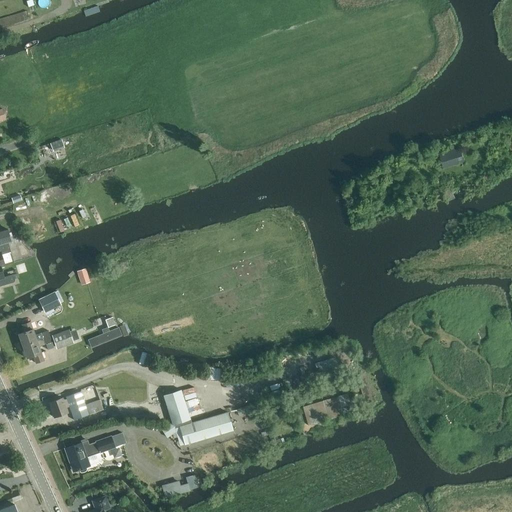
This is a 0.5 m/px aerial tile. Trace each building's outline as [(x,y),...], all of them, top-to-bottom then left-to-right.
[(0,27),(29,19),(27,10),(0,17),(0,27)] [(64,140),(54,140),(55,157),(65,156),(64,140)] [(462,154),(456,156),(455,154),(454,155),(454,153),(445,156),(446,159),(443,160),(444,165),(463,159),(462,154)] [(0,173),(0,179),(21,173),(19,168),(9,171),(8,170),(0,173)] [(0,266),(1,267),(5,266),(1,255),(14,251),(7,229),(0,230),(0,266)] [(4,277),(1,267),(0,266),(0,286),(14,282),(12,275),(4,277)] [(58,291),(39,300),(45,312),(61,305),(60,303),(63,302),(58,291)] [(114,316),(107,318),(109,329),(116,327),(114,316)] [(18,334),(22,346),(50,336),(48,330),(41,333),(35,335),(30,322),(22,325),(25,332),(18,334)] [(87,341),(91,349),(123,336),(120,328),(87,341)] [(56,347),(73,341),(69,329),(52,336),(56,347)] [(44,360),(41,353),(39,347),(52,342),(50,336),(22,346),(27,358),(33,355),(36,363),(44,360)] [(342,375),(337,357),(301,368),(303,376),(298,378),(300,383),(305,381),(307,386),(342,375)] [(371,374),(351,380),(358,403),(366,401),(367,405),(379,401),(371,374)] [(91,397),(98,395),(96,386),(88,388),(91,397)] [(184,391),(188,408),(199,405),(194,388),(184,391)] [(191,419),(190,419),(181,390),(163,395),(172,422),(161,429),(167,438),(180,429),(185,444),(233,430),(228,412),(192,423),(191,419)] [(74,420),(89,415),(103,410),(99,400),(85,405),(81,391),(66,397),(67,399),(63,400),(63,398),(49,403),(54,417),(68,412),(66,407),(69,406),(74,420)] [(304,404),(309,423),(354,412),(349,393),(304,404)] [(80,472),(81,472),(82,472),(84,472),(85,471),(86,470),(87,469),(85,465),(89,464),(86,455),(99,450),(100,452),(115,447),(126,443),(123,433),(111,437),(111,436),(96,442),(89,444),(88,441),(81,443),(65,448),(73,471),(77,469),(79,469),(80,472)] [(162,488),(165,498),(190,491),(188,485),(181,487),(180,483),(162,488)] [(104,511),(104,510),(110,508),(105,496),(92,501),(95,509),(86,511),(104,511)]
